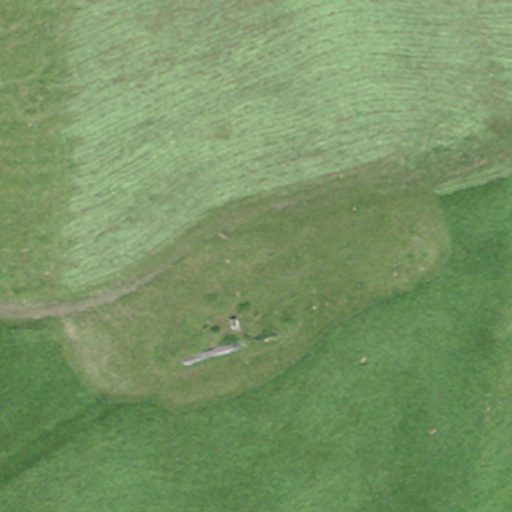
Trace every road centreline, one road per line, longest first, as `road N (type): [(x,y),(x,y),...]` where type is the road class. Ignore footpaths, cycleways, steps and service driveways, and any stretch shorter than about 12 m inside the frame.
road 1 (track): [(107,291),(200,227),(312,184),(511,149)]
road 2 (track): [(0,457),(104,396),(125,363),(107,291),(77,302),(0,308)]
